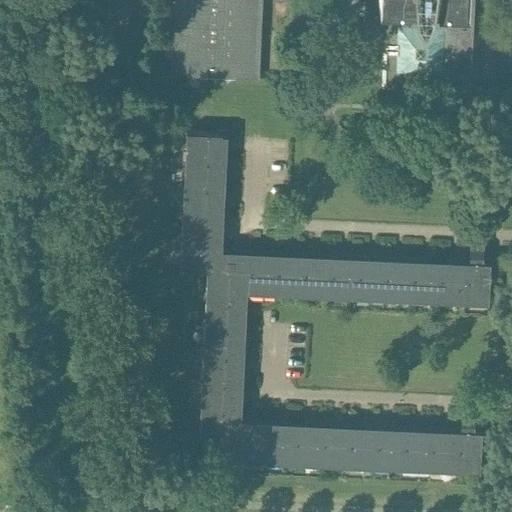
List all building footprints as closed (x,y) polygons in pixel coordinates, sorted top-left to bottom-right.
[(177,0),(174,71),(170,71),(169,73),(195,74),(201,80),(207,75),(213,80),(219,75),(225,81),(231,75),(259,77),(259,75),(254,75),(255,49),(257,0),(364,0),(362,49),(361,83),(385,84),(385,78),(425,80),(424,86),(479,89),(479,87),(464,86),(465,49),(466,30),(472,30),(473,0),(177,0)] [(215,255),(220,131),(185,129),(179,268),(206,269),(214,269),(215,255)] [(248,257),(242,257),(224,256),(223,269),(241,270),(240,289),(487,301),(489,260),(483,260),(483,241),(470,240),(469,259),(481,260),(481,265),(248,255),(248,257)] [(223,269),(224,256),(215,255),(214,269),(223,269)] [(226,436),(224,458),(479,470),(481,429),(474,428),(475,410),(461,409),(460,428),(472,428),(472,434),(235,423),(240,289),(241,270),(223,269),(214,269),(206,269),(198,435),(226,436)]
